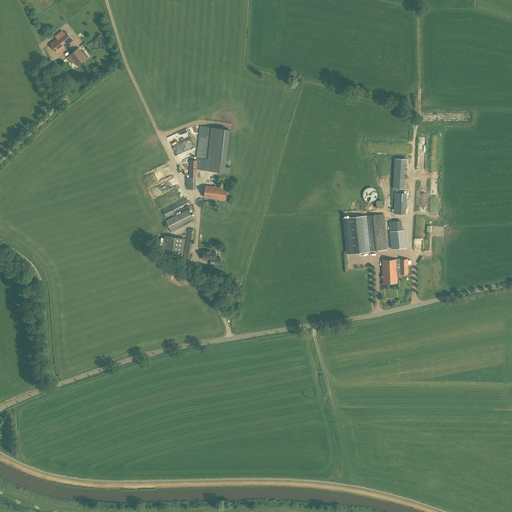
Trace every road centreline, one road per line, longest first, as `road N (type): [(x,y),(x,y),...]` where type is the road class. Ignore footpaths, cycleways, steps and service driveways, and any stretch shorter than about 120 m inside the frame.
road 1 (unclassified): [(50,388),(178,347),(511,285)]
road 2 (unclassified): [(50,388),(40,282),(0,239)]
road 3 (track): [(158,132),(105,0)]
